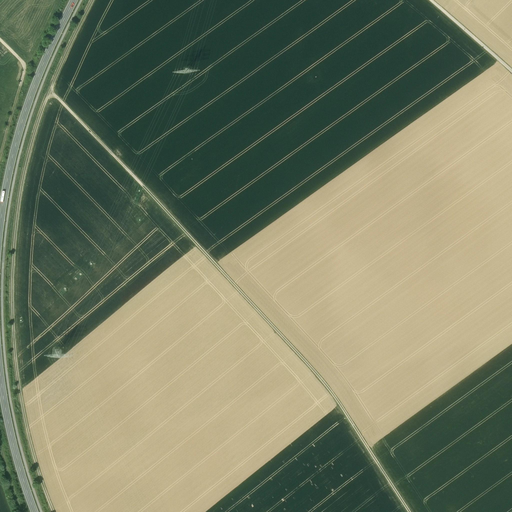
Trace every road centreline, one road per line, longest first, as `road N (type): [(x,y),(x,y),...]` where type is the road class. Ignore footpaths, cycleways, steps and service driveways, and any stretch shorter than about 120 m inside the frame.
road 1 (track): [(93,0),(50,90),(327,386),(409,511)]
road 2 (track): [(54,511),(22,407),(12,292),(20,193),(50,90)]
road 3 (secondary): [(0,222),(33,87),(73,0)]
road 4 (secondary): [(34,511),(0,369)]
